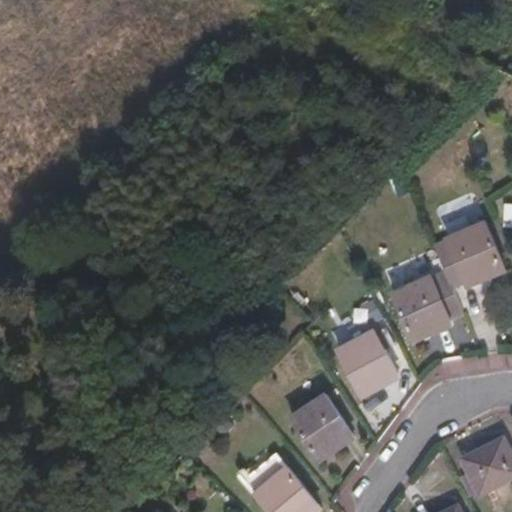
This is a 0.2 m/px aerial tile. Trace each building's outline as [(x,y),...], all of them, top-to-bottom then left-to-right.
[(452,241),(469,284),(492,274),(494,278),(507,272),(487,226),(452,241)] [(433,279),(397,295),(417,344),(430,338),(429,334),(452,325),(450,322),(467,315),(450,275),(434,282),(433,279)] [(376,334),(342,352),(366,398),(378,391),(377,388),(398,376),(376,334)] [(328,397),(294,419),(322,462),(335,453),(332,450),(354,436),(328,397)] [(230,418),(220,428),(227,435),(237,425),(230,418)] [(511,449),(506,439),(464,460),(483,495),(511,480),(511,449)] [(277,456),(247,482),(272,511),(320,511),(322,510),(277,456)]
